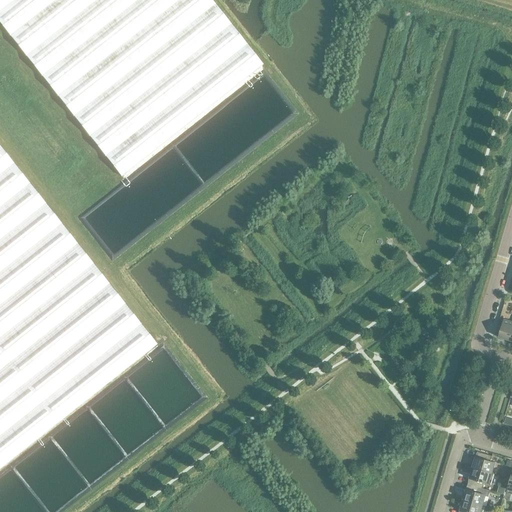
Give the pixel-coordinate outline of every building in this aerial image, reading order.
[(0,145),(0,467),(157,343),(0,145)] [(509,340),(511,329),(511,321),(503,319),(498,337),(509,340)] [(492,456),(478,452),(475,461),(474,460),(471,468),(492,474),(495,463),(491,462),(492,456)] [(494,474),(492,474),(471,468),(470,475),(471,475),(468,484),(483,489),(484,483),(491,485),(494,474)] [(490,491),(483,489),(468,484),(465,493),(461,500),(482,506),(485,496),(489,497),(490,491)] [(499,486),(497,492),(504,495),(506,488),(499,486)] [(483,511),(485,507),(482,506),(461,500),(460,508),(461,508),(460,511),(483,511)]
